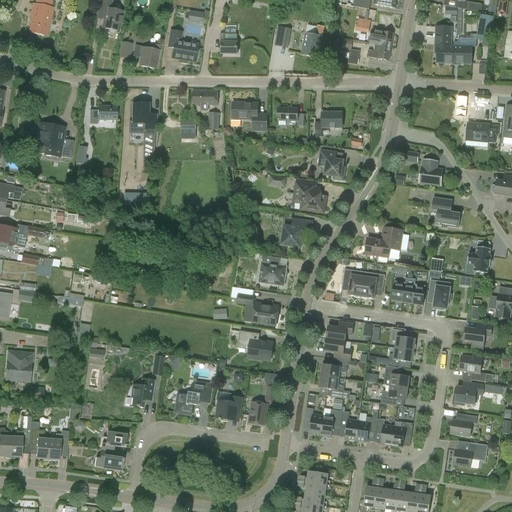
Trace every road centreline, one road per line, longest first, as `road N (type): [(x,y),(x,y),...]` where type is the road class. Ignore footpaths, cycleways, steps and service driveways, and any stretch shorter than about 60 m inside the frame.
road 1 (residential): [(399,84),(70,82),(0,62)]
road 2 (residential): [(361,458),(422,460),(443,334),(428,323),(304,306)]
road 3 (residential): [(135,498),(142,453),(159,435),(284,446)]
road 4 (tertiary): [(304,306),(317,267),(385,159),(391,133)]
road 5 (residential): [(511,247),(436,142),(391,133)]
road 6 (tertiary): [(166,500),(248,505),(273,485),(284,446)]
road 7 (tertiary): [(284,446),(304,306)]
